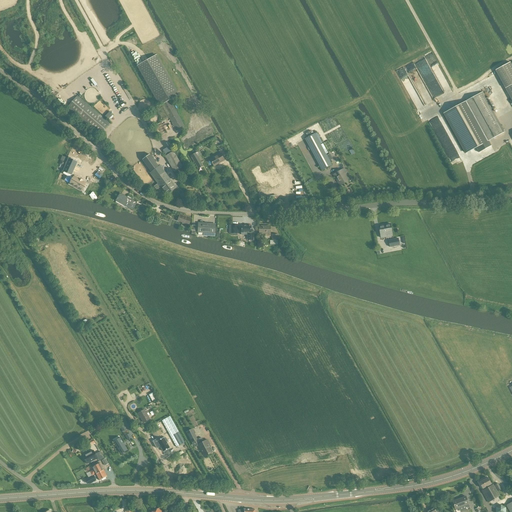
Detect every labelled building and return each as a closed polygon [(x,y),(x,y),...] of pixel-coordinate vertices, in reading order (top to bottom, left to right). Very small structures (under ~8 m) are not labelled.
[(179,95),(156,54),(145,60),(136,66),(160,105),(161,105),(176,130),(184,126),(170,100),(179,95)] [(511,66),(510,62),(497,70),(511,97),(511,66)] [(504,132),(482,92),(444,113),(466,153),(476,148),(479,153),(491,146),(488,141),(504,132)] [(100,135),(110,124),(79,97),(77,96),(67,107),(100,135)] [(322,170),(331,165),(314,134),(305,139),(322,170)] [(175,172),(182,167),(173,151),(165,156),(175,172)] [(195,153),(190,155),(198,168),(201,167),(199,163),(200,162),(195,153)] [(214,166),(224,160),(220,153),(210,159),(214,166)] [(149,154),(144,158),(142,160),(144,162),(151,172),(150,173),(158,183),(154,186),(156,190),(160,187),(166,195),(176,188),(160,166),(158,167),(149,154)] [(278,157),(271,161),(275,168),(282,164),(278,157)] [(75,187),(82,191),(86,184),(74,177),(74,178),(71,176),(71,175),(72,175),(77,162),(69,159),(63,172),(64,172),(63,174),(67,176),(65,180),(70,184),(75,187)] [(254,170),(251,172),(258,183),(260,181),(260,182),(265,180),(263,178),(267,176),(273,186),(281,181),(274,169),(266,173),(266,174),(262,176),(257,167),(253,170),(254,170)] [(182,168),(174,173),(176,177),(180,174),(181,176),(186,174),(184,172),(182,168)] [(336,172),(333,174),(335,179),(337,182),(339,186),(344,183),(349,180),(345,172),(345,171),(344,168),(339,171),(339,170),(336,171),(336,172)] [(120,194),(116,200),(130,208),(131,208),(132,209),(132,208),(133,208),(134,208),(135,207),(135,206),(135,205),(136,205),(136,204),(135,204),(135,203),(135,202),(134,202),(134,201),(133,201),(134,201),(120,194)] [(188,225),(191,218),(179,215),(178,220),(185,222),(185,224),(188,225)] [(214,235),(215,224),(198,223),(198,232),(211,233),(211,235),(214,235)] [(388,237),(392,236),(390,224),(379,226),(380,234),(387,233),(388,237)] [(254,240),(254,232),(250,232),(250,226),(241,226),(241,235),(247,235),(247,240),(254,240)] [(270,236),(270,226),(259,226),(259,233),(265,233),(265,236),(270,236)] [(400,245),(398,238),(388,240),(389,247),(400,245)] [(141,411),(137,413),(143,423),(150,419),(147,414),(149,413),(147,410),(146,411),(145,409),(143,410),(142,409),(140,411),(141,411)] [(184,442),(170,416),(162,421),(176,447),(184,442)] [(191,442),(195,441),(197,440),(192,429),(186,432),(191,442)] [(114,442),(113,442),(121,454),(127,450),(128,450),(120,437),(120,438),(114,442)] [(198,445),(204,457),(212,453),(208,445),(209,444),(207,440),(203,442),(201,437),(197,440),(195,441),(197,445),(198,445)] [(157,439),(153,441),(157,448),(160,446),(163,452),(170,448),(167,443),(167,442),(168,442),(166,438),(164,438),(160,440),(158,441),(157,439)] [(84,455),(83,456),(87,464),(91,462),(91,461),(93,460),(97,458),(96,456),(93,450),(87,454),(86,453),(83,454),(84,455)] [(95,474),(103,470),(100,463),(92,467),(93,470),(90,472),(92,475),(95,474)] [(95,474),(92,475),(92,476),(85,479),(87,484),(92,482),(96,480),(95,479),(98,478),(99,480),(106,476),(103,470),(95,474)] [(482,490),(488,503),(500,496),(493,484),(491,486),(490,484),(491,484),(487,478),(479,482),(482,489),(483,488),(484,489),(482,490)] [(455,508),(468,504),(466,496),(453,501),(455,508)]
